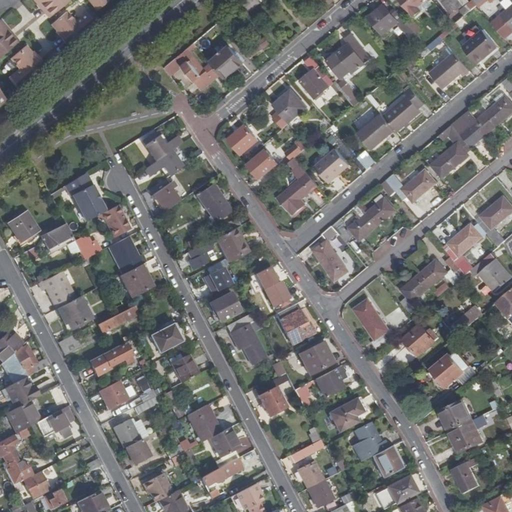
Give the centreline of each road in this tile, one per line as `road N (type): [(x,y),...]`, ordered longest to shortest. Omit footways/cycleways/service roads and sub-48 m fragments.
road 1 (residential): [(298,511),(120,180)]
road 2 (residential): [(284,253),(511,62)]
road 3 (residential): [(0,267),(16,281),(136,511)]
road 4 (residential): [(326,311),(511,155)]
road 5 (secondary): [(183,0),(0,155)]
road 6 (residential): [(450,511),(406,426),(326,311)]
road 7 (residential): [(355,0),(200,132)]
road 8 (residential): [(284,253),(200,132)]
